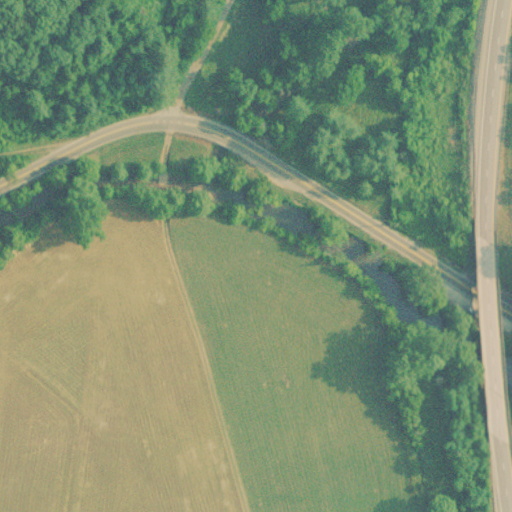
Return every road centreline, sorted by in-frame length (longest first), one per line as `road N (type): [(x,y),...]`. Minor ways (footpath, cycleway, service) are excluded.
road 1 (residential): [(171,116),(220,129),(504,311)]
road 2 (motorway): [(501,0),(483,244)]
road 3 (motorway): [(483,244),(489,432)]
road 4 (residential): [(0,181),(109,127),(171,116)]
road 5 (residential): [(171,116),(183,77),(228,0)]
